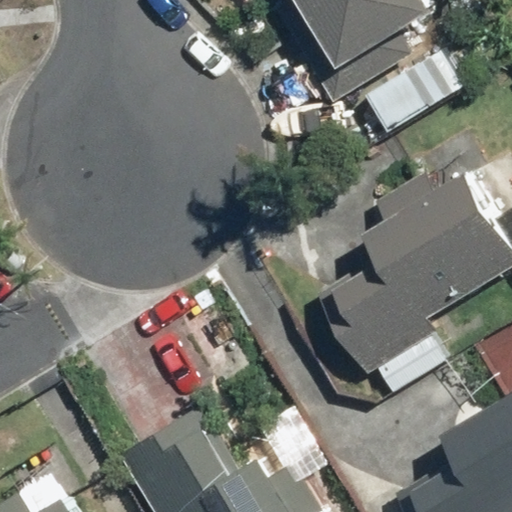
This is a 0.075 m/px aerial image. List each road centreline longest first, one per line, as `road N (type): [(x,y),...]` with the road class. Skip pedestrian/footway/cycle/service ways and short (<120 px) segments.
road 1 (residential): [(136,158),(47,333),(0,363)]
road 2 (residential): [(136,158),(107,32),(89,0)]
road 3 (residential): [(0,164),(136,158)]
